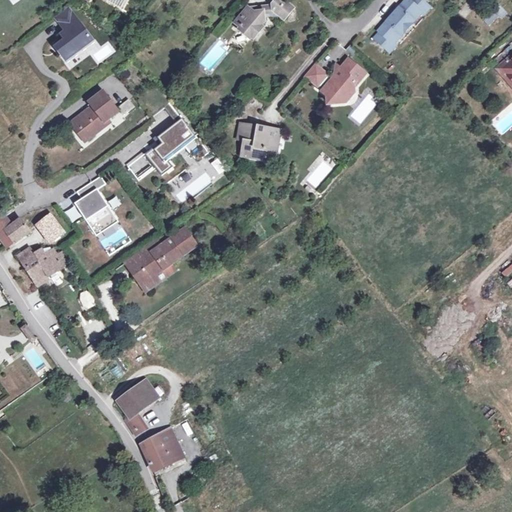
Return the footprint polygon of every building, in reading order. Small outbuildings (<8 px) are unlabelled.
[(377,33),(372,39),(386,53),(392,46),(395,43),(397,45),(420,19),(418,17),(420,14),(426,7),(418,0),(406,0),(405,0),(403,0),(392,13),(387,18),(376,32),(377,33)] [(505,11),(498,4),(481,20),(488,28),(505,11)] [(280,6),(273,15),(273,24),(278,24),(284,28),(293,17),(280,6)] [(65,41),(59,45),(64,51),(60,54),(67,64),(77,56),(76,54),(82,50),(83,52),(94,44),(68,8),(56,18),(65,32),(61,35),(65,41)] [(248,15),(247,15),(233,30),(240,36),(238,38),(249,48),(251,45),(254,47),(264,35),(262,33),(265,29),(265,25),(264,15),(248,15)] [(273,15),(264,15),(265,25),(273,24),(273,15)] [(511,43),(497,56),(504,64),(499,69),(511,84),(511,43)] [(59,45),(55,48),(60,54),(64,51),(59,45)] [(497,56),(492,61),(499,69),(504,64),(497,56)] [(315,66),(304,79),(326,98),(327,106),(341,105),(340,100),(344,96),(352,95),(352,90),(352,87),(363,74),(347,61),(340,69),(335,65),(333,77),(331,80),(315,66)] [(315,66),(314,64),(303,77),(304,79),(315,66)] [(365,76),(363,74),(352,87),(352,90),(365,76)] [(164,109),(177,124),(182,121),(155,87),(136,101),(150,119),(164,109)] [(88,105),(93,110),(75,124),(88,140),(106,127),(103,123),(119,111),(104,92),(88,105)] [(127,98),(118,107),(125,115),(135,106),(127,98)] [(145,155),(162,177),(173,169),(167,161),(184,147),(191,156),(200,149),(186,130),(188,128),(183,120),(182,121),(177,124),(159,139),(163,145),(156,150),(155,148),(145,155)] [(244,127),(238,126),(236,140),(242,141),(244,127)] [(244,127),(242,141),(239,158),(262,162),(264,151),(274,153),(278,132),(244,127)] [(188,128),(186,130),(200,149),(191,156),(197,164),(209,155),(188,128)] [(322,156),(302,177),(315,189),(334,167),(322,156)] [(129,169),(139,182),(155,171),(144,157),(129,169)] [(218,161),(212,166),(219,176),(225,171),(218,161)] [(96,235),(118,221),(99,191),(107,185),(102,178),(78,193),(82,201),(76,205),(96,235)] [(117,196),(107,201),(112,210),(121,205),(117,196)] [(1,216),(0,216),(0,233),(1,233),(9,227),(1,216)] [(49,216),(36,226),(47,241),(51,238),(54,236),(60,231),(49,216)] [(0,252),(13,244),(28,233),(19,220),(9,227),(1,233),(0,233),(0,252)] [(156,242),(133,258),(141,270),(132,276),(138,284),(141,281),(147,290),(160,281),(156,276),(170,267),(168,264),(195,246),(184,231),(161,248),(156,242)] [(34,256),(37,261),(24,268),(36,285),(68,264),(61,254),(56,257),(52,251),(43,257),(40,252),(34,256)] [(31,255),(29,255),(19,261),(23,268),(24,268),(37,261),(34,256),(31,255)] [(133,258),(124,264),(132,276),(141,270),(133,258)] [(505,279),(511,273),(511,262),(500,272),(505,279)] [(173,271),(170,267),(156,276),(160,281),(173,271)] [(127,350),(118,356),(126,368),(135,362),(127,350)] [(129,419),(125,421),(135,436),(144,431),(134,415),(150,403),(143,393),(150,388),(144,380),(116,401),(129,419)] [(150,388),(143,393),(150,403),(157,398),(150,388)] [(189,407),(175,407),(175,418),(189,418),(189,407)] [(169,429),(140,444),(151,470),(182,455),(169,429)]
